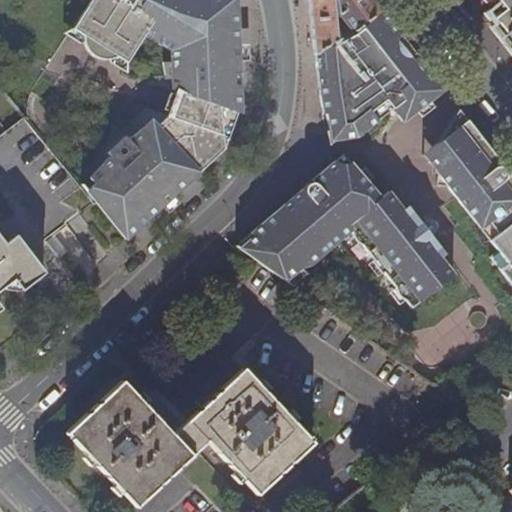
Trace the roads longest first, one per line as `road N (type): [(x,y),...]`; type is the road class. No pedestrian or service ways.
road 1 (residential): [(275,0),(289,59),(289,125),(271,171),(0,413)]
road 2 (tertiary): [(423,0),(511,111)]
